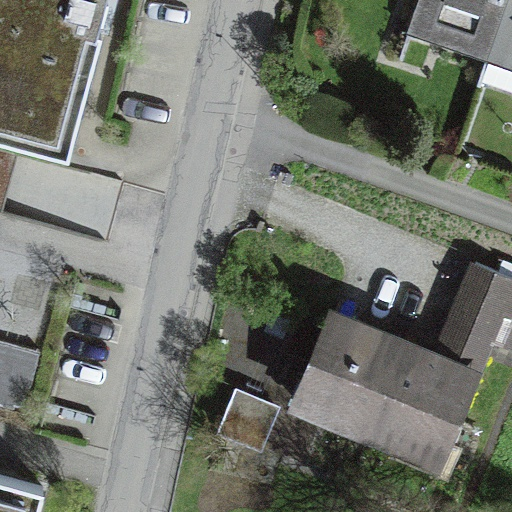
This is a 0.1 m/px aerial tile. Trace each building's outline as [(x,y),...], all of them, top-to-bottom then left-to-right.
[(0,0),(0,134),(68,153),(109,0),(0,0)] [(494,39),(506,0),(418,0),(414,12),(492,38),(494,39)] [(511,0),(506,0),(494,39),(482,78),(511,87),(511,0)] [(329,314),(294,397),(439,459),(489,339),(510,347),(511,341),(511,276),(475,261),(435,357),(329,314)] [(40,349),(0,338),(0,397),(14,403),(25,406),(40,349)] [(35,511),(43,486),(0,474),(0,511),(35,511)]
